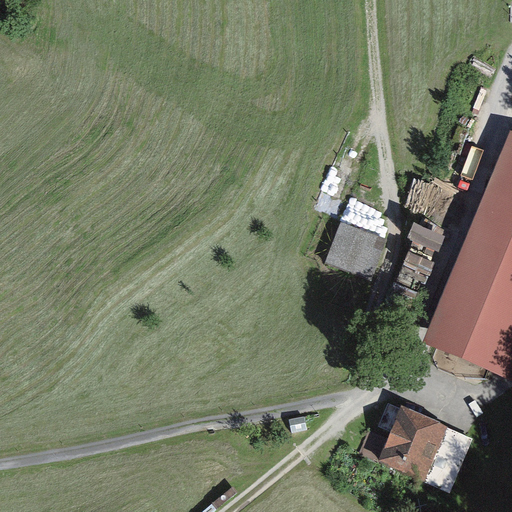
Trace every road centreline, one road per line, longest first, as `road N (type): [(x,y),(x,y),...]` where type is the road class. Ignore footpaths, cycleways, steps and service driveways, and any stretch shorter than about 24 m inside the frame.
road 1 (track): [(378,0),(394,235),(363,397)]
road 2 (track): [(0,462),(363,397)]
road 3 (track): [(511,78),(414,337),(363,397)]
road 4 (track): [(363,397),(219,511)]
